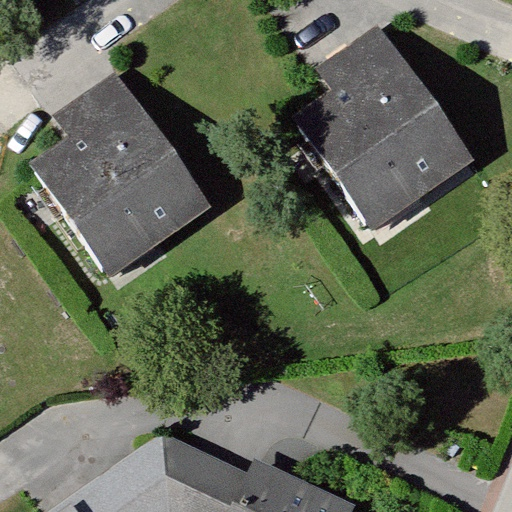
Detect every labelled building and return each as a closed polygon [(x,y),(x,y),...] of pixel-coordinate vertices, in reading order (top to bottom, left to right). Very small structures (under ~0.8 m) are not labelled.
[(474,160),(374,18),(321,56),(340,83),(296,114),(376,228),(474,160)] [(209,216),(109,75),(56,112),(75,140),(31,171),(111,285),(209,216)] [(227,511),(248,469),(166,430),(74,498),(83,511),(227,511)] [(257,451),(248,469),(227,511),(364,511),(368,505),(257,451)] [(83,511),(74,498),(54,511),(83,511)]
